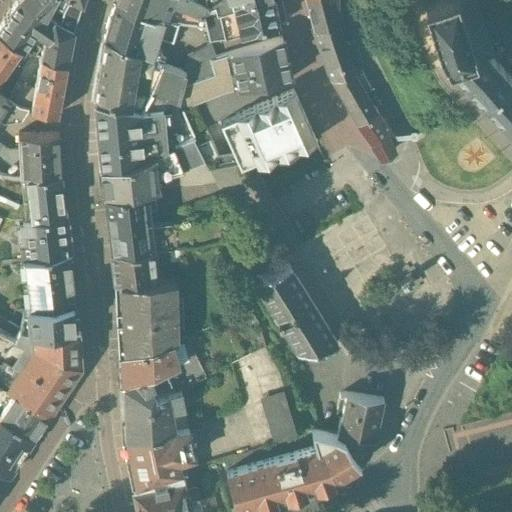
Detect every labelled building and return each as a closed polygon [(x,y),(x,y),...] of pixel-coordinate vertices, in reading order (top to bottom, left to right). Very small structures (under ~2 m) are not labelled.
[(17,0),(0,26),(0,33),(31,53),(46,14),(20,0),(17,0)] [(20,0),(46,14),(60,22),(64,5),(54,0),(20,0)] [(60,22),(74,30),(82,1),(79,0),(54,0),(64,5),(60,22)] [(116,0),(115,2),(134,10),(179,22),(206,25),(204,17),(201,18),(204,9),(205,5),(195,0),(116,0)] [(204,9),(230,0),(205,0),(205,5),(204,9)] [(279,26),(273,0),(264,0),(233,9),(219,13),(225,39),(229,39),(279,26)] [(230,0),(233,9),(264,0),(230,0)] [(336,0),(306,0),(314,27),(338,19),(336,0)] [(511,69),(491,47),(481,37),(491,35),(478,0),(427,0),(432,16),(437,33),(446,49),(479,91),(511,125),(511,69)] [(134,10),(115,2),(105,38),(152,55),(158,37),(173,41),(179,22),(134,10)] [(60,22),(46,14),(31,53),(67,64),(74,30),(60,22)] [(330,76),(354,68),(338,19),(314,27),(330,76)] [(31,53),(0,33),(0,95),(8,101),(17,82),(31,53)] [(153,91),(156,83),(163,65),(166,59),(152,55),(105,38),(102,54),(100,69),(97,87),(95,103),(124,105),(141,111),(153,91)] [(282,38),(232,54),(240,92),(292,80),(282,38)] [(187,58),(184,73),(186,74),(184,88),(215,76),(211,60),(216,58),(211,44),(187,58)] [(178,104),(184,88),(186,74),(184,73),(163,65),(156,83),(153,91),(141,111),(124,105),(95,103),(97,122),(100,154),(102,171),(148,160),(196,140),(187,120),(165,130),(163,112),(171,101),(178,104)] [(358,122),(377,109),(365,89),(371,85),(362,68),(361,67),(355,70),(354,68),(330,76),(358,122)] [(35,91),(32,110),(58,115),(66,73),(42,69),(39,71),(35,91)] [(35,91),(17,82),(8,101),(11,103),(18,107),(32,110),(35,91)] [(294,91),(236,117),(237,118),(221,125),(241,172),(257,165),(258,167),(316,142),(294,91)] [(0,95),(0,121),(4,124),(21,122),(29,111),(32,110),(18,107),(11,103),(8,101),(0,95)] [(377,109),(358,122),(382,156),(395,149),(391,138),(389,137),(388,133),(390,131),(392,130),(377,109)] [(417,135),(416,129),(392,131),(393,138),(417,135)] [(20,152),(21,178),(27,178),(61,176),(59,133),(19,135),(20,152)] [(148,160),(102,171),(105,199),(149,194),(161,192),(159,180),(183,174),(182,170),(203,161),(196,140),(148,160)] [(0,147),(0,175),(1,176),(16,178),(21,178),(20,152),(8,152),(0,147)] [(0,175),(0,224),(8,221),(9,219),(31,216),(27,178),(21,178),(16,178),(1,176),(0,175)] [(32,220),(66,216),(61,176),(27,178),(31,216),(32,220)] [(149,194),(105,199),(112,254),(169,252),(176,251),(172,225),(153,227),(149,194)] [(0,263),(27,260),(71,254),(66,216),(32,220),(23,221),(15,222),(0,229),(0,263)] [(169,252),(112,254),(114,285),(121,284),(156,282),(156,262),(161,262),(161,264),(170,264),(169,252)] [(31,306),(76,305),(71,254),(27,260),(31,306)] [(297,354),(339,346),(286,263),(271,268),(266,258),(248,265),(252,280),(297,354)] [(156,282),(121,284),(124,353),(178,339),(173,281),(156,282)] [(28,307),(29,330),(37,331),(78,329),(76,305),(31,306),(28,307)] [(20,328),(15,337),(0,328),(0,383),(14,393),(48,414),(80,365),(78,329),(37,331),(29,330),(20,328)] [(178,339),(124,353),(118,354),(120,384),(165,366),(176,389),(181,388),(206,374),(186,335),(178,339)] [(165,366),(120,384),(121,403),(122,424),(123,438),(189,426),(181,388),(176,389),(165,366)] [(270,438),(295,435),(288,389),(264,392),(270,438)] [(0,412),(0,414),(33,436),(48,414),(14,393),(0,412)] [(347,396),(337,437),(345,439),(362,464),(376,439),(384,401),(347,396)] [(0,467),(9,472),(33,436),(0,414),(0,467)] [(189,426),(123,438),(133,486),(153,482),(164,478),(181,471),(186,469),(184,458),(194,454),(189,426)] [(316,446),(226,472),(237,511),(259,504),(260,506),(278,501),(277,499),(287,496),(287,498),(308,492),(307,490),(316,487),(317,489),(335,482),(334,480),(336,479),(338,478),(362,464),(345,439),(337,437),(313,431),(312,431),(316,446)] [(153,482),(133,486),(138,511),(201,511),(197,489),(188,491),(185,479),(182,480),(181,471),(164,478),(166,484),(155,487),(153,482)]
